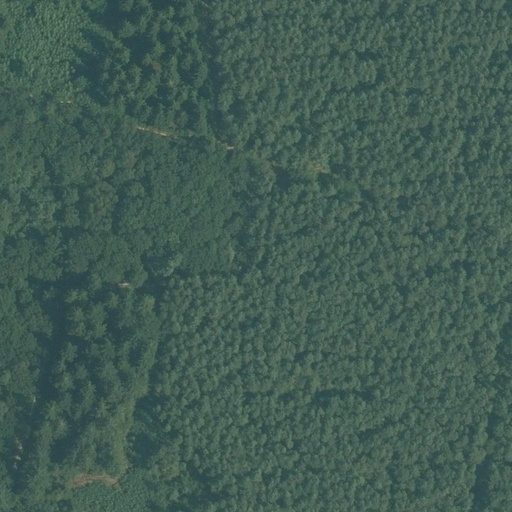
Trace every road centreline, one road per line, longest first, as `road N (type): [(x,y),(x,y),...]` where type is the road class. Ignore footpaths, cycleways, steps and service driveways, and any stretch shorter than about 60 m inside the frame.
road 1 (unknown): [(218,157),(246,266),(207,282),(73,287),(11,511)]
road 2 (unknown): [(218,157),(511,233)]
road 3 (track): [(211,0),(214,146)]
